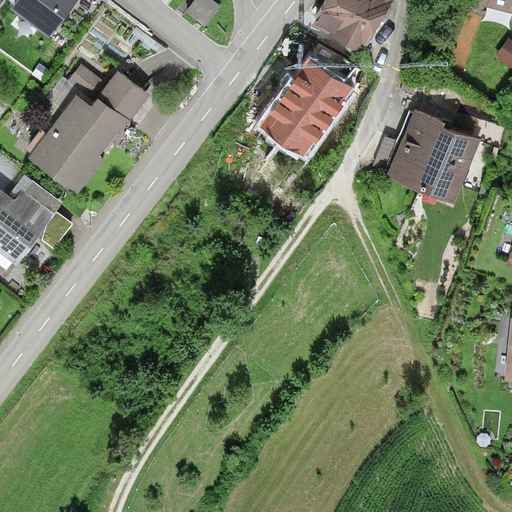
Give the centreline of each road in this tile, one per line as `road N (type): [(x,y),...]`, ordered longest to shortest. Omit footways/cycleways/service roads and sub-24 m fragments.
road 1 (tertiary): [(297,0),(0,380)]
road 2 (track): [(337,182),(132,458),(112,511)]
road 3 (residential): [(409,0),(384,91),(337,182)]
road 4 (track): [(337,182),(402,318)]
